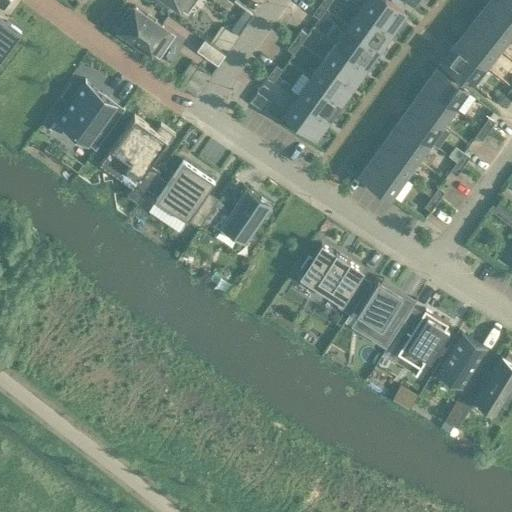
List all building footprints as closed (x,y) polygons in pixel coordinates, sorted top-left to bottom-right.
[(168,0),(187,13),(196,0),(168,0)] [(322,0),(320,4),(326,8),(332,0),(322,0)] [(390,0),(366,0),(361,7),(391,28),(404,10),(390,0)] [(511,30),(511,3),(507,0),(489,0),(483,8),(511,31),(511,30)] [(326,8),(320,4),(313,14),(319,18),(326,8)] [(160,57),(175,34),(134,5),(132,9),(129,7),(122,17),(125,19),(118,28),(130,37),(140,44),(140,43),(160,57)] [(391,28),(361,7),(349,24),(379,46),(391,28)] [(511,31),(483,8),(469,25),(498,48),(511,31)] [(239,19),(246,24),(253,14),(246,9),(239,19)] [(238,34),(246,24),(239,19),(232,29),(238,34)] [(7,21),(4,24),(0,21),(0,59),(21,31),(7,21)] [(349,24),(336,42),(366,63),(379,46),(349,24)] [(498,48),(469,25),(456,42),(485,65),(498,48)] [(294,39),(301,44),(308,34),(301,29),(294,39)] [(204,39),(197,50),(218,64),(225,54),(204,39)] [(301,44),(294,39),(287,49),(294,53),(301,44)] [(366,63),(336,42),(323,60),(353,81),(366,63)] [(485,65),(456,42),(442,60),(471,83),(485,65)] [(353,81),(323,60),(311,77),(341,99),(353,81)] [(276,64),(269,74),(275,79),(283,69),(276,64)] [(437,66),(424,84),(454,106),(467,87),(437,66)] [(275,79),(269,74),(262,84),(269,88),(275,79)] [(311,77),(298,95),(328,116),(341,99),(311,77)] [(121,109),(112,103),(114,101),(86,81),(87,80),(86,79),(58,118),(95,146),(94,147),(96,148),(125,107),(124,106),(121,109)] [(454,106),(424,84),(412,102),(441,123),(454,106)] [(328,116),(298,95),(285,113),(315,135),(328,116)] [(441,123),(412,102),(399,120),(429,141),(441,123)] [(134,114),(102,159),(136,182),(127,195),(137,201),(159,169),(150,163),(161,146),(165,148),(175,133),(161,123),(157,130),(134,114)] [(482,126),(489,131),(495,121),(489,116),(482,126)] [(399,120),(386,137),(416,159),(429,141),(399,120)] [(489,131),(482,126),(475,136),(481,140),(489,131)] [(416,159),(386,137),(374,155),(403,176),(416,159)] [(457,161),(463,166),(470,156),(464,151),(457,161)] [(403,176),(374,155),(360,173),(390,195),(403,176)] [(183,158),(156,197),(199,227),(218,199),(206,191),(215,179),(183,158)] [(463,166),(457,161),(450,171),(456,176),(463,166)] [(439,186),(431,196),(438,201),(445,191),(439,186)] [(270,203),(246,187),(221,224),(245,240),(270,203)] [(438,201),(431,196),(425,206),(431,211),(438,201)] [(321,244),(300,275),(341,301),(337,307),(349,314),(371,281),(359,273),(361,270),(349,262),(350,261),(338,253),(337,254),(321,244)] [(404,319),(412,306),(413,305),(401,298),(403,295),(377,279),(356,313),(367,319),(359,331),(379,343),(388,330),(394,335),(404,319)] [(426,358),(430,360),(449,329),(445,327),(448,323),(425,308),(422,312),(412,306),(404,319),(414,326),(411,331),(407,329),(406,330),(410,333),(397,352),(419,366),(415,373),(416,374),(426,358)] [(487,347),(462,331),(437,372),(462,387),(487,347)] [(505,357),(501,355),(473,399),(495,413),(511,385),(511,352),(509,350),(505,357)] [(455,423),(467,402),(458,396),(445,417),(455,423)] [(464,408),(456,424),(488,440),(496,425),(464,408)]
